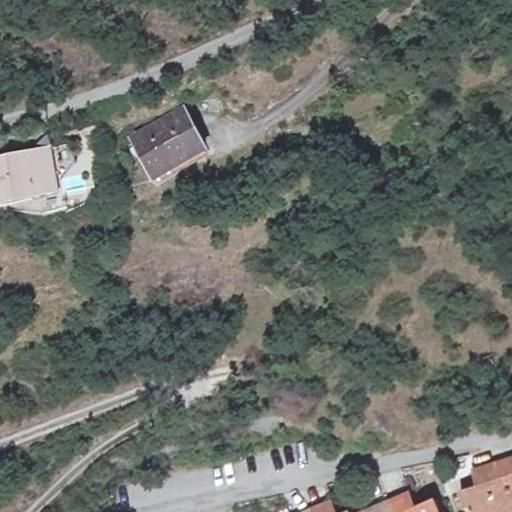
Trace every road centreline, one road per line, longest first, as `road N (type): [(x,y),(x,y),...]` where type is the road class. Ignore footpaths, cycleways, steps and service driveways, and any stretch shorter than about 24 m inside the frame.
road 1 (residential): [(159,511),(511,436)]
road 2 (residential): [(0,124),(129,84),(326,0)]
road 3 (track): [(224,139),(284,112),(364,47),(403,0)]
